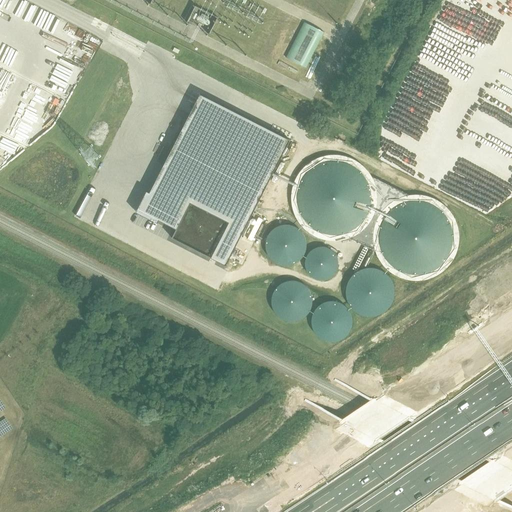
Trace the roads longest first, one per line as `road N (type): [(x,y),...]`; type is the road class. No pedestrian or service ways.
road 1 (motorway): [(511,332),(256,511)]
road 2 (motorway): [(511,379),(315,511)]
road 3 (motorway): [(376,511),(511,419)]
